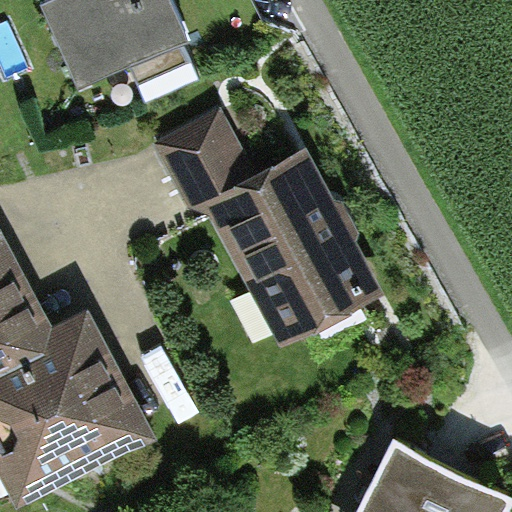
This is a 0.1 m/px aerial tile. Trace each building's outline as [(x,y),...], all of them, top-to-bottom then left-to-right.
[(170,0),(51,0),(40,5),(77,92),(190,44),(170,0)] [(154,144),(191,211),(257,175),(221,108),(154,144)] [(257,175),(191,211),(208,211),(281,348),(385,294),(305,150),(257,175)] [(51,329),(2,230),(0,230),(0,376),(60,348),(51,329)] [(90,311),(51,329),(60,348),(0,376),(0,478),(16,510),(158,439),(90,311)] [(507,511),(511,503),(511,500),(392,441),(356,511),(507,511)]
